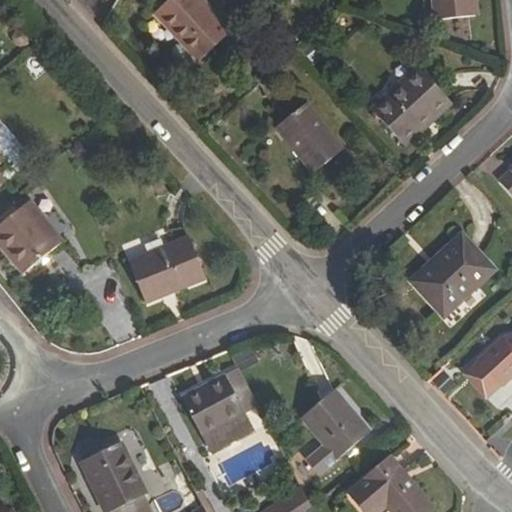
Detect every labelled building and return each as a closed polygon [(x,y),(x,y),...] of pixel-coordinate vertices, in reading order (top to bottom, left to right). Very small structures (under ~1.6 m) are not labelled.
[(230,40),(197,0),(177,0),(156,18),(197,67),(230,40)] [(475,31),(472,0),(434,0),(439,36),(475,31)] [(445,117),(415,82),(368,125),(399,159),(445,117)] [(308,188),(339,164),(302,118),(271,142),(308,188)] [(0,185),(10,177),(1,164),(9,157),(0,146),(0,185)] [(511,168),(489,189),(509,211),(511,208),(511,168)] [(65,245),(33,204),(0,230),(0,238),(25,274),(65,245)] [(484,277),(446,234),(396,278),(434,320),(484,277)] [(148,302),(209,279),(193,241),(133,263),(148,302)] [(75,324),(126,313),(117,268),(66,279),(75,324)] [(511,340),(500,343),(475,367),(500,392),(511,380),(511,340)] [(203,440),(257,410),(241,378),(230,384),(228,379),(185,404),(203,440)] [(335,462),(365,436),(330,392),(296,417),(335,462)] [(104,511),(113,511),(145,498),(118,441),(80,458),(104,511)] [(428,511),(390,464),(347,498),(357,511),(428,511)] [(289,511),(302,511),(309,506),(300,488),(293,493),(289,494),(283,497),(289,511)] [(260,511),(289,511),(283,497),(260,511)] [(0,511),(9,511),(0,499),(0,511)]
